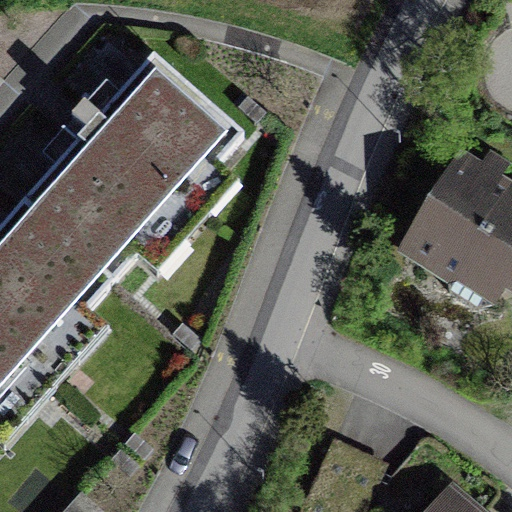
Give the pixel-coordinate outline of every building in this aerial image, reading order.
[(20,208),(111,288),(242,140),(151,60),(20,208)] [(511,177),(474,153),(400,267),(492,327),(510,300),(511,301),(511,177)] [(0,413),(111,288),(20,208),(0,230),(0,413)] [(370,511),(386,476),(327,451),(301,511),(370,511)] [(99,511),(84,497),(69,511),(99,511)] [(464,511),(452,502),(443,511),(464,511)]
